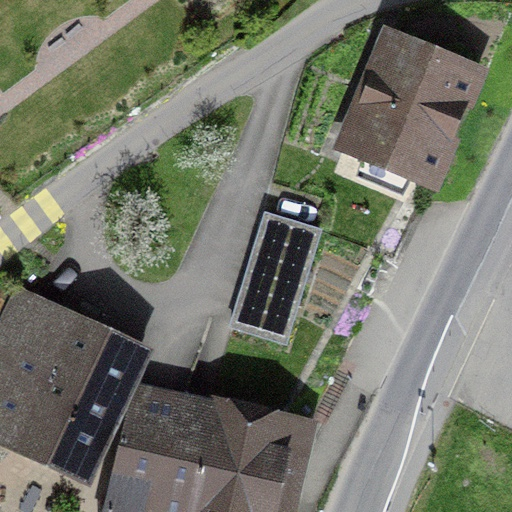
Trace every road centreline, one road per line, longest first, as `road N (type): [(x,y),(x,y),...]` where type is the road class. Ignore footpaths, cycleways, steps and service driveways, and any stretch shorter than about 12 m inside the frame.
road 1 (residential): [(361,0),(194,101),(0,242)]
road 2 (tertiary): [(511,161),(356,511)]
